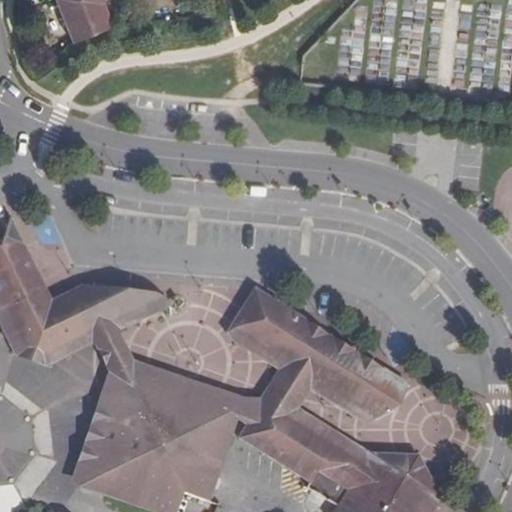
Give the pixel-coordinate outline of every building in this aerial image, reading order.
[(61,0),(68,37),(110,30),(104,0),(61,0)] [(0,304),(1,308),(37,290),(29,275),(33,265),(26,250),(19,254),(13,241),(3,240),(0,241),(0,304)] [(37,290),(1,308),(21,348),(25,347),(43,353),(45,358),(51,355),(81,339),(93,334),(97,320),(112,324),(128,317),(140,311),(141,294),(79,290),(45,307),(37,290)] [(406,388),(264,300),(242,310),(242,338),(258,349),(281,363),(311,382),(339,400),(374,422),(389,414),(398,409),(396,405),(406,388)] [(189,392),(135,374),(130,387),(115,382),(99,430),(79,487),(155,511),(177,511),(184,494),(208,502),(240,409),(189,392)] [(253,417),(239,439),(309,484),(307,489),(336,508),(333,511),(432,511),(440,500),(429,479),(405,478),(398,466),(363,464),(355,459),(330,443),(304,426),(282,412),(273,414),(253,417)]
